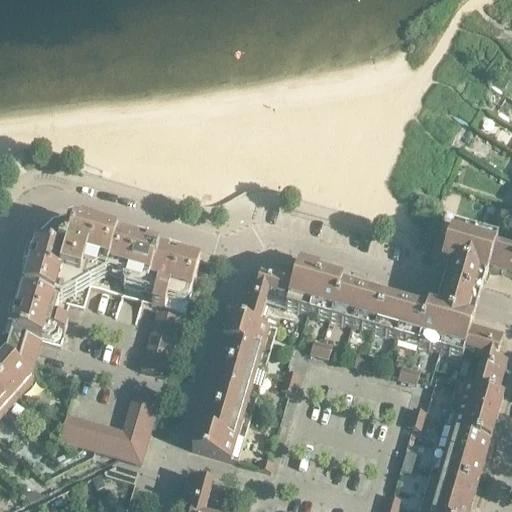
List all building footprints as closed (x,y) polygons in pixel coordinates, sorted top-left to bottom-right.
[(184,318),(199,269),(201,261),(75,224),(72,231),(62,233),(60,240),(50,246),(49,246),(43,244),(35,251),(28,249),(3,334),(10,336),(41,345),(60,351),(67,328),(52,324),(57,305),(83,313),(90,290),(184,318)] [(461,363),(464,355),(470,333),(480,299),(488,272),(488,273),(494,250),(497,242),(451,229),(446,249),(436,246),(431,265),(446,270),(441,288),(434,313),(317,278),(320,269),(299,263),(294,281),(287,304),(285,312),(461,363)] [(511,279),(511,255),(494,250),(488,273),(511,279)] [(262,272),(255,293),(268,297),(268,298),(287,304),(294,281),(262,272)] [(259,329),(268,298),(268,297),(255,293),(245,290),(236,322),(259,329)] [(183,323),(158,316),(154,328),(179,335),(183,323)] [(259,329),(236,322),(230,321),(216,369),(239,376),(262,383),(277,334),(259,329)] [(151,339),(176,347),(179,335),(154,328),(151,339)] [(502,342),(470,333),(464,355),(483,361),(483,360),(496,364),(502,342)] [(31,380),(35,366),(38,355),(39,353),(41,345),(10,336),(8,343),(5,356),(0,352),(0,351),(0,383),(19,400),(34,383),(31,380)] [(173,358),(176,347),(151,339),(148,351),(173,358)] [(313,345),(310,357),(319,360),(322,348),(313,345)] [(319,360),(328,363),(332,350),(322,348),(319,360)] [(148,351),(144,362),(169,369),(173,358),(148,351)] [(363,373),(366,361),(357,358),(354,370),(363,373)] [(474,392),(485,395),(497,399),(506,367),(496,364),(483,360),(483,361),(474,392)] [(366,361),(363,373),(372,376),(375,363),(366,361)] [(144,362),(141,375),(166,382),(169,369),(144,362)] [(262,383),(239,376),(216,369),(203,411),(227,418),(250,425),(262,383)] [(407,386),(410,373),(401,371),(397,383),(407,386)] [(416,388),(417,384),(419,376),(410,373),(407,386),(416,388)] [(67,376),(66,382),(76,385),(78,379),(67,376)] [(299,379),(295,378),(287,376),(284,385),(296,389),(299,379)] [(0,413),(4,417),(19,400),(0,383),(0,413)] [(281,394),(289,396),(294,398),(296,389),(284,385),(281,394)] [(485,395),(474,392),(464,389),(451,433),(490,445),(503,400),(497,399),(485,395)] [(157,411),(161,399),(136,392),(132,404),(157,411)] [(129,415),(154,422),(157,411),(132,404),(129,415)] [(250,425),(227,418),(203,411),(191,453),(238,467),(250,425)] [(425,416),(417,414),(413,413),(410,422),(423,425),(425,416)] [(125,427),(150,434),(154,422),(129,415),(125,427)] [(79,424),(66,420),(59,445),(71,449),(79,424)] [(408,431),(412,432),(420,435),(423,425),(410,422),(408,431)] [(79,424),(71,449),(83,452),(90,427),(79,424)] [(94,455),(101,430),(90,427),(83,452),(94,455)] [(147,445),(150,435),(150,434),(125,427),(123,436),(122,437),(147,445)] [(113,434),(101,430),(94,455),(106,459),(113,434)] [(451,433),(444,455),(438,477),(477,489),(490,445),(451,433)] [(122,437),(123,436),(113,434),(106,459),(115,461),(119,449),(122,437)] [(119,449),(144,456),(147,445),(122,437),(119,449)] [(115,461),(141,469),(144,456),(119,449),(115,461)] [(270,477),(273,468),(261,464),(258,473),(270,477)] [(404,467),(401,476),(407,478),(412,475),(413,469),(404,467)] [(105,480),(134,489),(138,476),(117,470),(104,477),(105,480)] [(470,511),(477,489),(438,477),(427,511),(470,511)] [(180,511),(205,511),(212,489),(189,482),(180,511)] [(397,511),(400,504),(392,501),(388,500),(385,509),(394,511),(397,511)]
